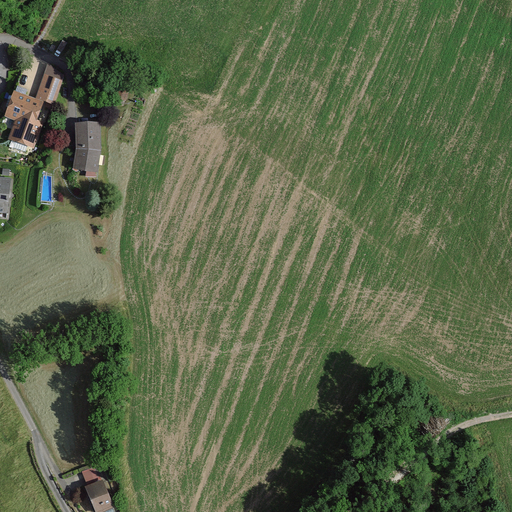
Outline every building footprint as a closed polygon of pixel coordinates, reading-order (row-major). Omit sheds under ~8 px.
[(61,85),(43,79),(35,102),(13,94),(4,123),(15,126),(9,145),(33,153),(41,129),(36,127),(42,107),(53,110),(61,85)] [(100,129),(77,131),(77,155),(73,174),(97,178),(100,158),(100,129)] [(9,184),(0,183),(0,221),(7,222),(9,184)] [(97,470),(81,477),(85,487),(101,480),(97,470)] [(113,511),(103,486),(87,493),(94,511),(113,511)]
